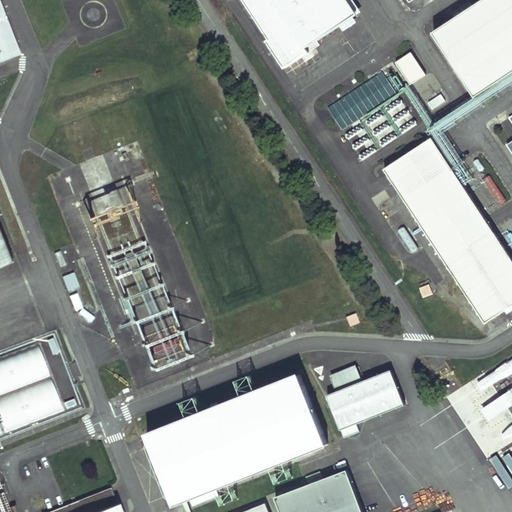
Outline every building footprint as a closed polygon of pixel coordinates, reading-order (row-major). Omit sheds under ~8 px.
[(245,0),(272,40),(268,42),(286,69),(311,53),(308,49),(358,16),(347,0),(245,0)] [(511,0),(485,0),(435,33),(477,98),(511,74),(511,0)] [(0,62),(18,55),(20,54),(18,50),(0,3),(0,62)] [(412,53),(397,63),(412,85),(427,75),(412,53)] [(326,106),(341,129),(407,90),(399,78),(403,75),(396,64),(326,106)] [(411,89),(423,112),(445,100),(441,94),(427,102),(418,85),(411,89)] [(361,159),(418,125),(401,98),(370,117),(371,120),(363,125),(360,119),(356,121),(359,126),(345,134),(361,159)] [(385,170),(486,323),(511,305),(511,258),(433,139),(385,170)] [(0,263),(9,260),(0,236),(0,263)] [(129,273),(132,286),(128,286),(126,278),(124,279),(127,293),(154,287),(149,269),(129,273)] [(68,288),(77,285),(73,273),(64,276),(68,288)] [(420,288),(424,298),(433,294),(429,284),(420,288)] [(347,321),(349,327),(359,323),(355,313),(345,317),(347,321)] [(149,368),(210,347),(203,325),(142,345),(149,368)] [(41,345),(0,356),(0,429),(1,431),(61,414),(41,345)] [(511,357),(448,395),(483,455),(511,438),(511,388),(499,396),(492,383),(511,371),(511,357)] [(369,363),(373,374),(386,369),(381,358),(369,363)] [(339,430),(405,407),(392,370),(362,381),(356,365),(329,375),(336,393),(327,396),(339,430)] [(148,435),(175,504),(329,444),(301,374),(148,435)] [(503,391),(511,386),(511,374),(499,382),(503,391)] [(362,511),(345,469),(276,496),(281,511),(362,511)] [(120,511),(111,488),(52,511),(120,511)] [(269,511),(265,502),(241,511),(269,511)]
